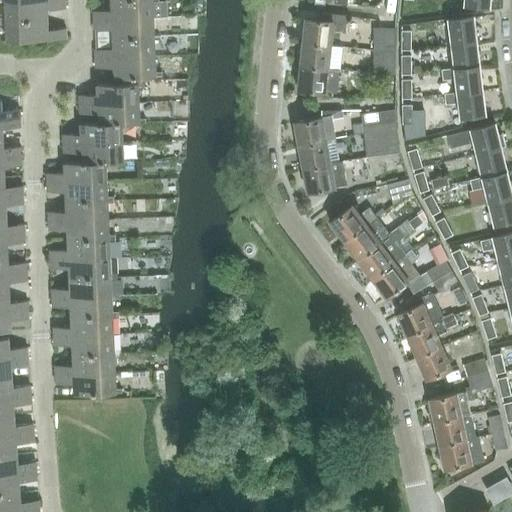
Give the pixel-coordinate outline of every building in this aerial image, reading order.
[(0,17),(0,21),(48,18),(48,10),(65,9),(64,0),(40,0),(5,2),(6,17),(0,17)] [(159,1),(158,0),(111,0),(112,11),(94,12),(94,19),(154,17),(153,1),(159,1)] [(345,32),(347,16),(323,13),(322,19),(305,17),(303,41),(332,44),(333,31),(345,32)] [(445,19),(448,44),(474,40),(471,16),(445,19)] [(154,17),(94,19),(95,31),(112,30),(113,37),(154,36),(160,36),(160,33),(154,33),(154,17)] [(7,41),(66,39),(66,29),(48,30),(48,18),(0,21),(0,24),(6,23),(7,41)] [(383,27),(374,27),(373,41),(383,42),(383,27)] [(383,49),(394,49),(395,49),(396,27),(383,27),(383,42),(383,49)] [(411,49),(411,30),(401,30),(401,49),(411,49)] [(95,50),(96,58),(155,55),(155,39),(161,39),(160,36),(154,36),(113,37),(113,49),(95,50)] [(448,44),(451,68),(477,64),(474,40),(448,44)] [(329,67),(332,44),(303,41),(300,64),(329,67)] [(383,49),(383,42),(373,41),(373,56),(383,56),(383,49)] [(395,49),(394,49),(383,49),(383,56),(383,70),(383,75),(395,75),(395,49)] [(156,72),(155,55),(96,58),(96,69),(114,68),(114,78),(156,76),(156,75),(162,75),(162,71),(156,72)] [(401,55),(401,74),(411,74),(411,55),(401,55)] [(373,70),(383,70),(383,56),(373,56),(373,70)] [(339,69),(329,68),(329,67),(300,64),(298,88),(336,92),(339,69)] [(454,92),(480,88),(477,64),(451,68),(439,70),(440,81),(452,79),(454,92)] [(402,98),(412,98),(411,79),(401,79),(402,98)] [(138,84),(96,86),(97,95),(79,96),(80,105),(139,102),(138,86),(144,86),(144,82),(138,82),(138,84)] [(483,113),(480,88),(454,92),(442,94),(443,105),(455,103),(457,116),(483,113)] [(0,120),(20,119),(20,109),(2,110),(2,100),(0,100),(0,120)] [(98,113),(99,123),(99,124),(122,123),(140,123),(146,122),(146,118),(140,118),(139,102),(80,105),(80,114),(98,113)] [(402,123),(412,123),(412,104),(402,104),(402,123)] [(374,132),(385,131),(397,129),(394,109),(371,112),(373,126),(374,132)] [(371,112),(363,113),(361,113),(363,127),(373,126),(371,112)] [(294,122),(299,145),(334,139),(332,128),(326,130),(323,116),(294,122)] [(21,128),(20,119),(0,120),(0,137),(4,137),(3,129),(21,128)] [(501,148),(501,147),(505,145),(502,132),(497,133),(495,122),(447,134),(450,146),(472,141),(475,154),(501,148)] [(122,123),(99,124),(99,123),(81,124),(81,135),(63,135),(63,145),(123,142),(122,125),(128,125),(128,124),(140,123),(122,123)] [(375,139),(374,132),(373,126),(363,127),(365,141),(375,139)] [(397,129),(385,131),(374,132),(375,139),(377,155),(400,152),(397,129)] [(350,144),(348,136),(334,139),(299,145),(303,169),(339,162),(337,146),(350,144)] [(0,156),(22,156),(21,148),(4,148),(4,137),(0,137),(0,156)] [(367,156),(377,155),(375,139),(365,141),(367,156)] [(124,157),(123,142),(63,145),(64,154),(82,153),(82,163),(106,162),(106,163),(112,163),(124,162),(124,161),(130,161),(130,157),(124,157)] [(422,166),(417,148),(407,151),(413,169),(422,166)] [(507,171),(501,148),(475,154),(481,177),(507,171)] [(22,156),(0,156),(0,175),(5,176),(5,167),(22,166),(22,156)] [(342,161),(339,162),(303,169),(307,192),(347,183),(342,161)] [(47,174),(48,183),(107,181),(106,164),(112,164),(112,163),(106,163),(106,162),(82,163),(64,163),(65,173),(47,174)] [(420,192),(429,189),(423,171),(414,174),(420,192)] [(511,179),(509,181),(507,171),(481,177),(470,180),(472,190),(483,187),(487,201),(511,194),(511,179)] [(6,187),(5,176),(0,175),(0,194),(24,194),(23,186),(6,187)] [(393,204),(403,197),(401,193),(413,190),(409,178),(388,184),(393,204)] [(66,202),(108,200),(114,200),(114,196),(108,196),(107,181),(48,183),(48,193),(66,192),(66,202)] [(7,206),(24,205),(24,194),(0,194),(0,214),(7,214),(7,206)] [(432,215),(440,210),(431,194),(423,198),(432,215)] [(511,220),(511,194),(487,201),(493,225),(511,220)] [(114,200),(108,200),(66,202),(67,212),(49,213),(49,222),(109,219),(108,202),(114,202),(114,200)] [(360,213),(354,204),(330,222),(344,241),(377,216),(370,206),(360,213)] [(0,233),(25,233),(24,225),(8,225),(7,214),(0,214),(0,233)] [(405,253),(396,242),(423,222),(417,215),(409,221),(407,218),(389,232),(387,234),(388,236),(358,260),(372,278),(395,260),(405,253)] [(358,260),(388,236),(387,234),(389,232),(377,216),(344,241),(358,260)] [(444,217),(435,221),(444,238),(453,234),(444,217)] [(68,240),(110,238),(115,238),(115,234),(109,234),(109,219),(49,222),(49,231),(67,230),(68,240)] [(511,231),(490,237),(490,238),(478,241),(481,251),(493,248),(496,261),(511,257),(511,231)] [(8,244),(25,243),(25,233),(0,233),(0,252),(8,253),(8,244)] [(115,238),(110,238),(68,240),(68,251),(50,251),(51,260),(110,258),(110,241),(115,241),(115,238)] [(459,270),(468,265),(460,248),(451,252),(459,270)] [(406,255),(405,253),(395,260),(372,278),(386,297),(419,273),(411,262),(417,257),(412,250),(406,255)] [(0,271),(27,271),(27,263),(9,264),(8,253),(0,252),(0,271)] [(511,257),(496,261),(502,285),(511,282),(511,257)] [(111,273),(110,258),(51,260),(51,269),(69,268),(70,278),(117,276),(117,273),(111,273)] [(426,271),(433,281),(451,270),(445,259),(426,271)] [(458,281),(451,270),(433,281),(439,292),(458,281)] [(27,282),(27,271),(0,271),(0,291),(10,291),(10,282),(27,282)] [(470,292),(479,288),(470,271),(462,275),(470,292)] [(117,279),(117,276),(70,278),(70,289),(52,289),(53,299),(112,296),(111,279),(117,279)] [(511,282),(502,285),(508,308),(511,307),(511,282)] [(457,286),(448,290),(455,308),(464,304),(457,286)] [(10,291),(0,291),(0,310),(29,309),(28,301),(11,302),(10,291)] [(397,314),(407,335),(454,315),(453,312),(444,317),(433,292),(418,299),(420,303),(397,314)] [(488,311),(481,294),(472,297),(479,315),(488,311)] [(113,311),(112,296),(53,299),(53,308),(71,307),(71,317),(119,315),(119,311),(113,311)] [(471,308),(454,315),(407,335),(417,357),(443,345),(438,335),(448,331),(446,328),(474,316),(471,308)] [(0,331),(12,331),(11,321),(29,320),(29,309),(0,310),(0,331)] [(53,328),(54,337),(114,334),(113,317),(119,317),(119,315),(71,317),(72,327),(53,328)] [(496,335),(490,317),(481,320),(487,338),(496,335)] [(115,353),(120,353),(120,349),(115,349),(114,334),(54,337),(54,346),(72,345),(73,355),(115,353)] [(10,348),(9,338),(0,339),(0,358),(28,357),(28,347),(10,348)] [(453,367),(443,345),(417,357),(426,379),(453,367)] [(501,352),(491,355),(496,373),(505,371),(501,352)] [(120,353),(115,353),(73,355),(73,365),(56,366),(56,375),(116,372),(115,355),(120,355),(120,353)] [(29,367),(28,357),(0,358),(0,378),(12,377),(11,368),(29,367)] [(467,375),(487,368),(488,368),(485,358),(464,365),(467,375)] [(493,385),(488,368),(487,368),(467,375),(472,392),(493,385)] [(122,392),(122,387),(116,388),(116,372),(56,375),(56,384),(74,383),(75,395),(117,393),(116,392),(122,392)] [(511,394),(506,376),(497,378),(501,396),(511,394)] [(0,397),(31,395),(31,386),(13,387),(12,377),(0,378),(0,397)] [(429,399),(434,422),(471,414),(468,399),(466,391),(461,392),(458,392),(429,399)] [(0,416),(15,416),(14,405),(32,404),(31,395),(0,397),(0,416)] [(511,420),(511,400),(503,403),(508,421),(511,420)] [(434,422),(439,445),(476,437),(471,414),(434,422)] [(493,434),(503,431),(499,415),(489,417),(493,434)] [(0,434),(34,432),(33,425),(16,426),(15,416),(0,416),(0,434)] [(507,447),(503,431),(493,434),(496,449),(507,447)] [(17,443),(34,442),(34,432),(0,434),(0,453),(17,452),(17,443)] [(476,437),(439,445),(444,468),(460,465),(462,474),(472,472),(470,463),(484,460),(481,446),(485,445),(483,436),(476,437)] [(18,464),(17,452),(0,453),(0,472),(37,470),(36,462),(18,464)] [(0,492),(20,491),(20,482),(38,481),(37,470),(0,472),(0,492)] [(511,484),(507,476),(485,489),(494,503),(511,492),(511,484)] [(20,491),(0,492),(0,511),(39,508),(39,501),(21,502),(20,491)]
